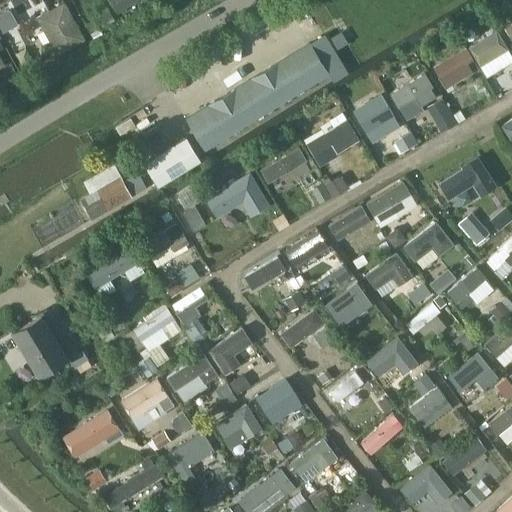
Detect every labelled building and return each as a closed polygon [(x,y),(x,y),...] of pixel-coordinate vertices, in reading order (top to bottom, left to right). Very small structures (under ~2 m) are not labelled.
[(110,0),(118,12),(137,0),(110,0)] [(57,54),(85,39),(66,3),(38,19),(57,54)] [(0,18),(4,28),(17,22),(12,8),(0,12),(0,18)] [(109,9),(87,21),(93,30),(115,18),(109,9)] [(511,16),(502,23),(511,38),(511,16)] [(328,39),(335,50),(348,42),(341,31),(328,39)] [(511,54),(498,31),(470,48),(487,78),(511,62),(511,54)] [(311,42),(258,75),(187,119),(205,149),(330,72),(311,42)] [(471,65),(441,83),(450,98),(480,81),(471,65)] [(428,77),(400,91),(411,112),(438,96),(428,77)] [(394,118),(381,99),(354,115),(365,133),(394,118)] [(302,134),(320,163),(362,137),(344,108),(302,134)] [(511,115),(503,121),(511,134),(511,115)] [(411,130),(390,141),(395,151),(416,140),(411,130)] [(269,160),(298,142),(292,133),(264,151),(269,160)] [(155,181),(196,157),(185,139),(145,164),(155,181)] [(423,164),(432,178),(470,154),(462,140),(423,164)] [(263,170),(270,183),(309,164),(302,149),(263,170)] [(462,167),(438,182),(448,198),(472,183),(480,195),(496,185),(478,155),(461,165),(462,167)] [(83,182),(90,195),(82,200),(92,219),(146,188),(140,177),(133,181),(131,178),(125,182),(114,164),(83,182)] [(316,184),(324,199),(350,186),(342,170),(316,184)] [(250,171),(206,198),(215,216),(243,200),(252,214),(269,204),(250,171)] [(368,203),(377,218),(413,197),(403,181),(368,203)] [(197,202),(184,210),(195,229),(209,221),(197,202)] [(363,202),(326,219),(334,237),(371,219),(363,202)] [(477,242),(491,231),(472,208),(458,220),(477,242)] [(143,239),(157,262),(193,242),(179,218),(143,239)] [(438,220),(405,245),(415,259),(416,259),(423,267),(441,253),(442,254),(455,243),(438,220)] [(282,251),(292,270),(327,248),(315,231),(282,251)] [(511,236),(487,260),(496,272),(511,257),(511,236)] [(89,274),(103,299),(145,272),(131,249),(89,274)] [(396,251),(366,272),(376,287),(382,295),(397,284),(412,274),(396,251)] [(241,279),(246,291),(280,273),(272,260),(241,279)] [(172,295),(202,274),(194,262),(164,282),(172,295)] [(446,292),(461,311),(496,287),(477,268),(446,292)] [(429,278),(439,291),(448,283),(438,271),(429,278)] [(356,280),(324,303),(340,324),(371,302),(356,280)] [(414,307),(436,295),(429,283),(407,295),(414,307)] [(201,287),(173,306),(187,327),(200,319),(195,310),(210,300),(201,287)] [(289,307),(307,299),(302,288),(284,295),(289,307)] [(405,325),(415,334),(441,314),(435,304),(405,325)] [(179,324),(169,308),(129,334),(140,351),(179,324)] [(280,333),(287,342),(318,320),(309,310),(280,333)] [(39,375),(68,358),(43,316),(14,333),(39,375)] [(511,320),(486,344),(504,364),(511,356),(511,320)] [(324,345),(336,335),(325,324),(314,334),(324,345)] [(242,326),(208,349),(225,373),(240,363),(234,354),(252,341),(242,326)] [(397,335),(365,360),(377,375),(394,363),(402,373),(418,361),(397,335)] [(181,397),(219,373),(204,349),(166,373),(181,397)] [(477,350),(447,375),(460,390),(475,378),(483,387),(498,376),(477,350)] [(70,358),(76,367),(88,359),(83,351),(70,358)] [(146,373),(157,369),(152,355),(141,360),(146,373)] [(414,381),(422,392),(436,381),(428,370),(414,381)] [(230,380),(236,391),(250,384),(245,372),(230,380)] [(139,426),(177,403),(158,374),(121,397),(139,426)] [(321,396),(332,408),(359,387),(349,375),(321,396)] [(285,377),(256,396),(272,421),(301,402),(285,377)] [(231,380),(218,384),(222,402),(236,398),(231,380)] [(410,408),(421,422),(449,401),(439,388),(410,408)] [(246,403),(214,422),(229,447),(261,427),(246,403)] [(108,405),(60,431),(72,453),(120,427),(108,405)] [(511,406),(489,424),(499,436),(511,425),(511,406)] [(371,456),(406,428),(393,413),(357,443),(371,456)] [(203,430),(166,453),(178,472),(188,465),(214,449),(203,430)] [(476,436),(445,459),(461,477),(490,454),(476,436)] [(323,437),(290,461),(299,473),(305,481),(337,456),(323,437)] [(108,493),(117,507),(165,477),(156,463),(108,493)] [(236,498),(247,511),(260,511),(296,483),(280,463),(236,498)] [(429,463),(399,487),(412,502),(426,490),(437,503),(452,491),(429,463)] [(93,486),(105,477),(98,467),(86,476),(93,486)] [(481,475),(465,490),(475,500),(490,486),(481,475)] [(316,506),(332,499),(325,484),(309,491),(316,506)] [(364,487),(334,510),(334,511),(361,511),(374,502),(364,487)] [(211,488),(200,495),(207,506),(218,500),(211,488)] [(461,492),(451,501),(459,511),(470,504),(461,492)] [(308,495),(294,504),(298,511),(314,511),(318,510),(308,495)] [(511,511),(511,496),(497,511),(511,511)]
